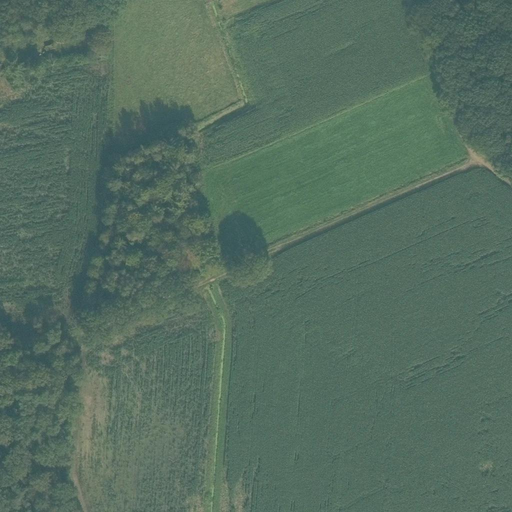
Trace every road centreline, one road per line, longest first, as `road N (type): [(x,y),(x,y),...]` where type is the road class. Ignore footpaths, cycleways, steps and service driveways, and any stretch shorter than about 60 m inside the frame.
road 1 (track): [(410,0),(470,136),(511,181)]
road 2 (track): [(71,337),(45,406),(67,511)]
